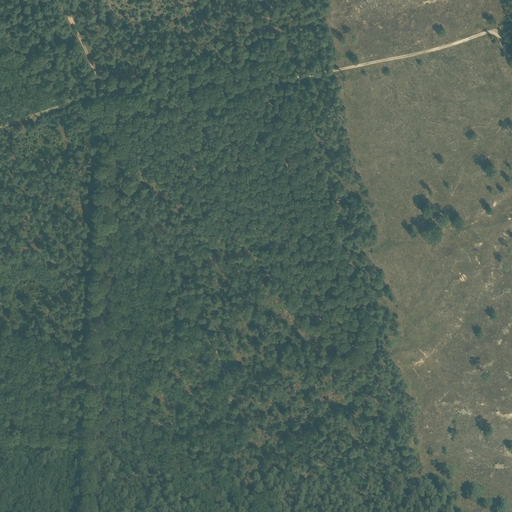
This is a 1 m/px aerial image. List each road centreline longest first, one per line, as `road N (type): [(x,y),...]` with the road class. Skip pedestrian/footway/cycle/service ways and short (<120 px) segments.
road 1 (track): [(107,93),(159,182),(298,316),(404,391),(435,511)]
road 2 (track): [(262,81),(306,255),(344,256),(373,322),(436,364),(470,440),(465,499),(475,511)]
road 3 (track): [(91,511),(109,132),(80,94)]
road 4 (track): [(234,511),(223,422),(228,380),(202,306),(154,244),(109,132)]
road 5 (unknown): [(262,81),(497,32)]
road 6 (track): [(107,93),(262,81)]
